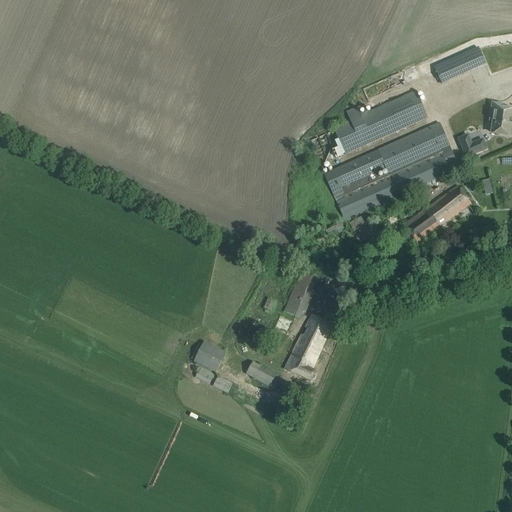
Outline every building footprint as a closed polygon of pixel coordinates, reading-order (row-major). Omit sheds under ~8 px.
[(435,67),(442,84),(487,64),(479,48),(435,67)] [(363,104),(345,112),(349,121),(332,128),(344,155),(373,142),(428,118),(416,92),(367,113),(363,104)] [(496,117),(493,133),(510,136),(511,119),(511,110),(501,109),(501,104),(494,103),(492,116),(496,117)] [(452,151),(440,124),(323,175),(346,223),(393,202),(392,199),(452,173),(444,155),(452,151)] [(458,139),(466,159),(488,150),(483,139),(473,143),(469,134),(458,139)] [(482,181),(485,195),(493,193),(490,179),(482,181)] [(459,187),(428,209),(441,226),(471,204),(459,187)] [(428,209),(404,226),(417,243),(441,226),(428,209)] [(356,221),(374,262),(388,257),(369,215),(356,221)] [(319,280),(300,272),(285,311),(301,317),(303,312),(305,313),(314,291),(312,290),(314,285),(316,285),(319,280)] [(263,308),(272,311),(275,301),(267,298),(263,308)] [(303,336),(287,370),(311,381),(315,372),(311,370),(331,326),(327,324),(330,317),(318,312),(315,317),(312,316),(306,328),(309,329),(306,337),(303,336)] [(204,341),(194,362),(216,373),(226,352),(204,341)] [(247,373),(275,390),(282,379),(254,362),(247,373)] [(200,367),(195,378),(210,385),(215,374),(200,367)] [(213,387),(227,394),(232,383),(218,376),(213,387)]
